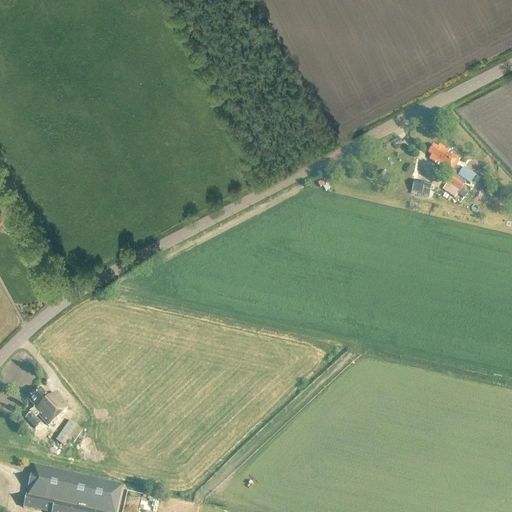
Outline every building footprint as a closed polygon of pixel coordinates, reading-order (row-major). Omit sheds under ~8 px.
[(450,176),(460,161),(451,156),(450,157),(448,155),(449,154),(439,147),(437,150),(433,148),(428,155),(431,158),(429,161),(435,166),(436,164),(438,166),(437,167),(450,176)] [(461,194),(468,199),(474,191),(455,177),(445,190),(457,199),(461,194)] [(414,182),(412,193),(429,198),(432,186),(414,182)] [(40,391),(28,402),(35,409),(33,410),(38,415),(37,416),(48,428),(67,410),(54,395),(48,400),(40,391)] [(31,415),(25,420),(35,431),(41,425),(31,415)] [(70,423),(56,443),(64,448),(68,442),(77,428),(78,428),(70,423)] [(113,511),(119,487),(31,468),(25,498),(23,497),(21,508),(37,511),(113,511)]
